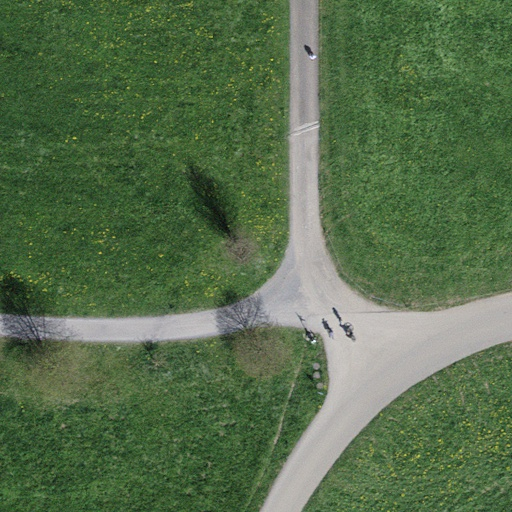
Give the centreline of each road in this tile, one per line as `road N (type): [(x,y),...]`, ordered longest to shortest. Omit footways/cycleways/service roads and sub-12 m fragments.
road 1 (track): [(305,308),(304,0)]
road 2 (track): [(0,325),(181,333),(305,308)]
